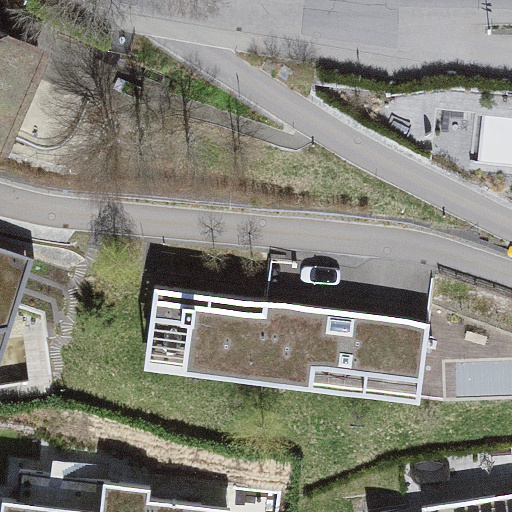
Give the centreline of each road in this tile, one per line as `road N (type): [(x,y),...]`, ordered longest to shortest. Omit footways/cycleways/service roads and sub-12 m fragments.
road 1 (residential): [(511,56),(463,51),(330,7)]
road 2 (residential): [(330,7),(511,4)]
